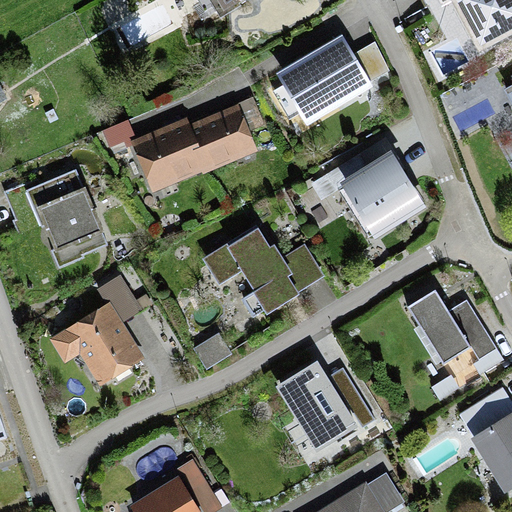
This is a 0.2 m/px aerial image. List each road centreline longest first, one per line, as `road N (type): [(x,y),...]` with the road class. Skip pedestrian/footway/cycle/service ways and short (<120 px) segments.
road 1 (residential): [(51,465),(321,330),(470,244)]
road 2 (residential): [(370,0),(470,244)]
road 3 (residential): [(51,465),(0,295)]
